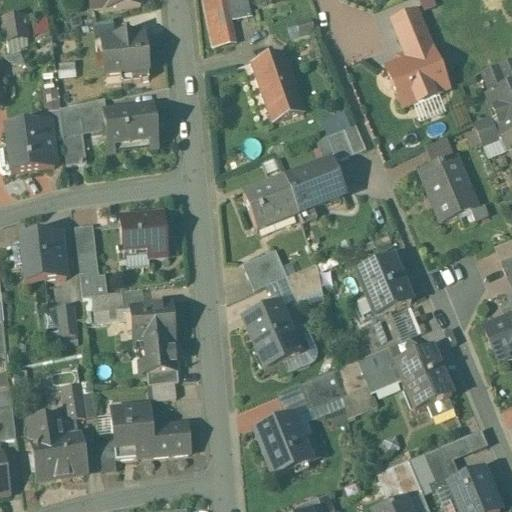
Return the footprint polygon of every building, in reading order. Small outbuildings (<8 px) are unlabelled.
[(137,0),(88,0),(90,14),(138,10),(137,0)] [(223,0),(213,0),(202,2),(212,52),(234,47),(223,0)] [(415,0),(420,13),(433,8),(430,0),(415,0)] [(21,14),(1,18),(6,42),(26,38),(21,14)] [(429,57),(413,19),(390,28),(405,66),(429,57)] [(309,24),(295,30),(298,38),(312,35),(309,24)] [(142,37),(99,42),(103,80),(121,78),(122,78),(121,73),(144,71),(144,75),(146,75),(142,37)] [(443,92),(429,57),(405,66),(390,73),(404,108),(443,92)] [(281,58),(249,68),(270,129),(302,118),(281,58)] [(511,64),(482,77),(491,99),(511,90),(511,64)] [(144,71),(121,73),(122,78),(121,78),(121,84),(121,85),(121,86),(147,84),(146,75),(144,75),(144,71)] [(511,90),(491,99),(488,100),(499,128),(494,130),(492,124),(474,131),(482,150),(504,141),(511,137),(511,90)] [(104,104),(58,114),(58,116),(62,144),(76,142),(104,137),(108,157),(109,157),(109,152),(150,148),(151,153),(154,153),(150,111),(105,115),(104,104)] [(47,129),(4,134),(6,151),(12,151),(15,177),(53,172),(50,146),(62,144),(58,116),(46,118),(47,129)] [(343,134),(327,141),(337,165),(353,158),(343,134)] [(76,142),(62,144),(65,170),(79,169),(76,142)] [(6,151),(0,151),(0,175),(3,178),(9,177),(9,178),(15,177),(12,151),(6,151)] [(454,162),(418,176),(440,228),(475,213),(454,162)] [(329,167),(282,186),(296,220),(343,201),(329,167)] [(282,186),(241,202),(255,237),(296,221),(296,220),(282,186)] [(161,220),(119,224),(122,257),(146,255),(147,264),(165,262),(161,220)] [(22,229),(0,235),(0,253),(11,250),(19,248),(19,245),(18,245),(18,243),(26,242),(22,229)] [(26,242),(18,243),(18,245),(19,245),(23,244),(25,269),(21,270),(23,288),(65,283),(64,282),(61,282),(58,255),(61,254),(59,239),(26,242)] [(19,248),(11,250),(13,270),(21,270),(25,269),(23,244),(19,245),(19,248)] [(511,244),(494,253),(500,267),(511,262),(511,244)] [(274,256),(241,270),(252,297),(284,283),(285,283),(274,256)] [(511,262),(500,267),(507,282),(511,279),(511,262)] [(388,265),(352,281),(371,325),(388,317),(405,310),(392,279),(394,278),(388,265)] [(285,283),(284,283),(294,306),(278,313),(278,314),(320,295),(315,270),(285,283)] [(119,298),(91,301),(93,317),(121,314),(119,298)] [(71,310),(57,312),(60,342),(74,340),(71,310)] [(169,310),(129,314),(132,350),(143,349),(146,379),(174,376),(171,346),(172,346),(169,310)] [(278,313),(276,311),(242,325),(263,376),(298,361),(278,314),(278,313)] [(388,317),(371,325),(373,330),(358,336),(368,361),(400,347),(388,317)] [(511,324),(484,336),(498,369),(511,363),(511,324)] [(426,354),(390,370),(411,420),(447,405),(426,354)] [(356,366),(335,374),(341,402),(367,392),(356,366)] [(335,374),(298,390),(308,415),(290,422),(290,423),(341,402),(335,374)] [(174,376),(146,379),(147,392),(149,392),(171,389),(175,389),(174,376)] [(171,389),(149,392),(151,406),(173,404),(171,389)] [(79,390),(60,393),(65,425),(84,423),(80,399),(79,390)] [(91,398),(80,399),(84,423),(93,422),(91,398)] [(147,411),(108,415),(111,444),(113,465),(113,466),(188,459),(186,429),(149,433),(147,411)] [(10,412),(0,413),(0,445),(13,444),(10,412)] [(290,422),(253,437),(272,483),(309,468),(290,423),(290,422)] [(77,440),(61,442),(57,423),(27,428),(30,448),(36,487),(83,479),(77,440)] [(111,444),(97,445),(99,467),(113,465),(111,444)] [(437,453),(406,466),(418,494),(447,482),(450,488),(451,487),(437,453)] [(406,466),(389,474),(401,502),(418,494),(406,466)] [(450,488),(446,489),(455,511),(494,511),(479,475),(451,487),(450,488)]
